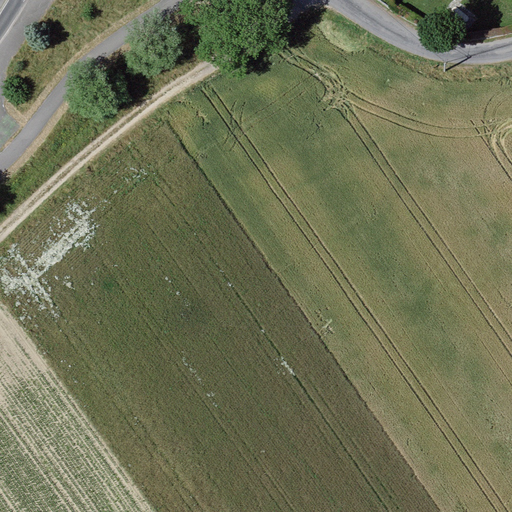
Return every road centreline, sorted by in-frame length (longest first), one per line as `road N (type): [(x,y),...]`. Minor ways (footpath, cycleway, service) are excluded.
road 1 (track): [(307,0),(127,121),(0,232)]
road 2 (residential): [(511,48),(441,54),(335,0)]
